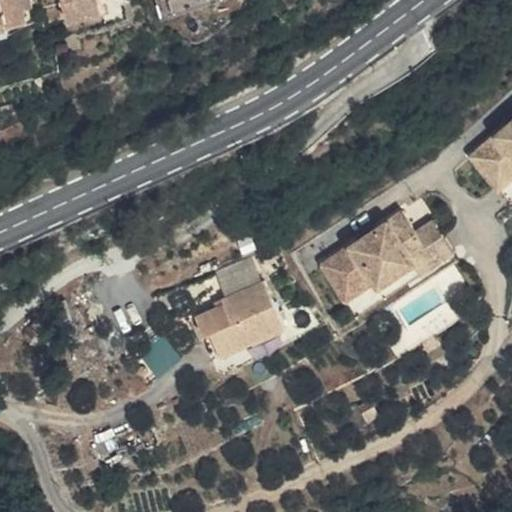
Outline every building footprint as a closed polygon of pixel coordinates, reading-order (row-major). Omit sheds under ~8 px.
[(0,0),(0,31),(18,27),(16,20),(33,15),(29,0),(0,0)] [(65,0),(70,17),(104,9),(101,0),(65,0)] [(511,122),(480,151),(508,183),(511,179),(511,122)] [(373,233),(333,262),(357,296),(385,276),(389,282),(426,257),(422,251),(436,241),(426,225),(413,206),(386,225),(384,226),(389,232),(379,239),(375,232),(373,233)] [(443,214),(426,225),(436,241),(422,251),(426,257),(434,269),(466,246),(443,214)] [(371,230),(373,233),(375,232),(379,239),(389,232),(384,226),(386,225),(384,222),(371,230)] [(220,327),(229,350),(296,319),(272,270),(231,291),(234,297),(203,312),(211,331),(220,327)] [(221,353),(229,350),(220,327),(211,331),(221,353)] [(163,373),(183,352),(165,334),(145,355),(163,373)]
